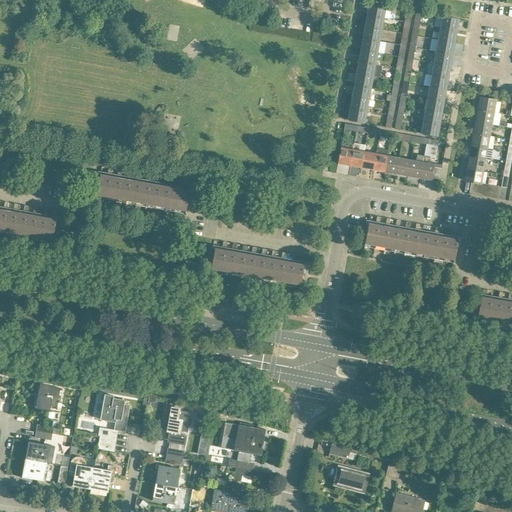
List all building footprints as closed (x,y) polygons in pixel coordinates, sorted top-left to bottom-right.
[(383,17),(385,6),(370,3),(368,15),(383,17)] [(368,15),(365,26),(381,29),(383,17),(368,15)] [(456,31),(458,19),(443,16),(441,28),(456,31)] [(365,26),(363,38),(379,41),(381,29),(365,26)] [(454,42),(456,31),(441,28),(438,40),(454,42)] [(363,38),(361,50),(377,52),(379,41),(363,38)] [(438,40),(436,51),(452,54),(454,42),(438,40)] [(361,50),(359,61),(375,64),(377,52),(361,50)] [(450,66),(452,54),(436,51),(434,63),(450,66)] [(359,61),(357,73),(373,76),(375,64),(359,61)] [(434,63),(432,75),(448,77),(450,66),(434,63)] [(357,73),(355,85),(371,88),(373,76),(357,73)] [(446,89),(448,77),(432,75),(430,86),(446,89)] [(355,85),(353,97),(368,99),(371,88),(355,85)] [(430,86),(428,98),(444,101),(446,89),(430,86)] [(353,97),(350,108),(366,111),(368,99),(353,97)] [(479,99),(478,109),(494,112),(496,102),(496,101),(479,97),(479,99)] [(441,112),(444,101),(428,98),(426,110),(441,112)] [(350,108),(348,120),(364,123),(366,111),(350,108)] [(478,109),(475,121),(492,124),(494,112),(478,109)] [(426,110),(423,121),(439,124),(441,112),(426,110)] [(437,137),(439,124),(423,121),(421,134),(437,137)] [(475,121),(473,133),(490,136),(492,124),(475,121)] [(473,133),(471,145),(492,148),(494,137),(490,136),(473,133)] [(341,148),(338,163),(349,165),(353,145),(342,143),(341,148)] [(349,165),(361,168),(364,152),(359,151),(360,144),(354,143),(353,145),(349,165)] [(469,157),(485,160),(490,160),(492,148),(471,145),(469,157)] [(375,154),(364,152),(361,168),(366,168),(373,170),(375,154)] [(384,172),(385,168),(387,156),(375,154),(373,170),(384,172)] [(420,178),(421,168),(424,156),(417,155),(416,161),(411,160),(409,168),(408,176),(420,178)] [(396,174),(397,168),(399,158),(387,156),(385,168),(384,172),(396,174)] [(424,156),(421,168),(420,178),(432,180),(432,179),(439,180),(441,169),(440,168),(434,167),(435,165),(429,164),(430,157),(424,156)] [(469,157),(467,168),(483,171),(484,168),(485,160),(469,157)] [(408,176),(409,168),(411,160),(399,158),(397,168),(396,174),(408,176)] [(471,182),(478,183),(481,183),(483,171),(467,168),(465,180),(464,180),(464,181),(471,182)] [(185,214),(188,198),(190,191),(100,175),(96,197),(96,198),(185,214)] [(469,194),(475,195),(478,183),(471,182),(469,194)] [(481,196),(487,197),(489,185),(483,184),(481,196)] [(501,187),(498,199),(504,200),(506,188),(501,187)] [(0,233),(52,243),(54,231),(56,220),(0,209),(0,233)] [(454,263),(458,240),(368,223),(364,247),(454,263)] [(213,260),(210,272),(290,286),(300,288),(304,265),(294,263),(215,248),(213,260)] [(511,302),(481,297),(477,320),(511,326),(511,302)] [(50,407),(57,408),(60,388),(49,386),(50,384),(49,384),(49,385),(41,383),(40,383),(40,385),(38,384),(38,385),(40,385),(37,404),(36,404),(36,405),(37,405),(36,408),(50,410),(50,407)] [(114,430),(118,431),(125,432),(130,405),(124,404),(125,400),(113,398),(114,396),(113,396),(105,395),(105,394),(104,396),(102,396),(102,397),(104,397),(101,416),(100,416),(101,416),(100,420),(113,422),(115,422),(114,430)] [(167,448),(166,454),(183,457),(187,437),(181,434),(181,431),(187,433),(191,412),(181,410),(180,410),(180,408),(179,409),(171,407),(172,407),(171,406),(171,408),(169,408),(169,409),(171,409),(167,428),(166,428),(167,428),(166,432),(169,432),(167,442),(169,443),(174,443),(173,449),(168,448),(167,448)] [(221,409),(221,408),(214,407),(212,418),(219,419),(221,409)] [(239,451),(237,460),(250,463),(251,454),(261,455),(266,430),(239,425),(238,425),(225,422),(220,448),(239,451)] [(59,435),(60,428),(37,424),(36,431),(59,435)] [(203,424),(198,448),(206,449),(211,425),(203,424)] [(117,439),(118,433),(101,429),(100,436),(117,439)] [(58,442),(59,435),(36,431),(34,437),(58,442)] [(117,439),(100,436),(99,442),(116,445),(117,439)] [(50,446),(28,442),(28,443),(29,443),(26,460),(47,463),(50,446)] [(98,449),(114,452),(114,451),(116,445),(99,442),(98,449)] [(347,458),(349,450),(332,445),(330,453),(347,458)] [(166,454),(165,461),(182,464),(182,463),(189,465),(190,460),(183,459),(183,457),(166,454)] [(71,462),(69,471),(75,472),(72,486),(74,486),(74,485),(90,488),(94,467),(86,466),(86,465),(86,464),(86,463),(86,462),(85,461),(84,460),(83,459),(82,458),(81,458),(80,458),(79,458),(79,457),(77,457),(75,458),(74,459),(73,459),(72,460),(72,461),(71,462)] [(228,466),(236,467),(253,470),(254,463),(250,463),(237,460),(230,459),(228,466)] [(44,481),(47,463),(26,460),(23,476),(22,476),(22,477),(44,481)] [(385,477),(397,480),(400,468),(389,464),(385,477)] [(157,483),(177,487),(181,469),(159,465),(159,466),(160,466),(157,483)] [(65,484),(68,467),(61,466),(58,478),(58,482),(65,484)] [(115,467),(109,466),(108,470),(94,467),(90,488),(107,491),(107,492),(108,493),(108,492),(109,488),(110,482),(113,483),(115,475),(116,467),(115,467)] [(253,470),(236,467),(235,473),(234,480),(242,481),(243,475),(252,477),(253,470)] [(334,485),(341,487),(341,486),(345,487),(345,488),(364,493),(368,475),(339,467),(334,485)] [(174,505),(177,487),(157,483),(154,500),(152,500),(152,501),(174,505)] [(196,507),(202,508),(206,487),(200,486),(199,490),(196,507)] [(196,507),(199,490),(193,489),(189,506),(196,507)] [(223,511),(228,511),(232,492),(214,489),(210,511),(211,511),(211,510),(223,511)] [(246,511),(249,495),(232,492),(228,511),(246,511)] [(421,511),(424,501),(396,494),(391,511),(421,511)]
